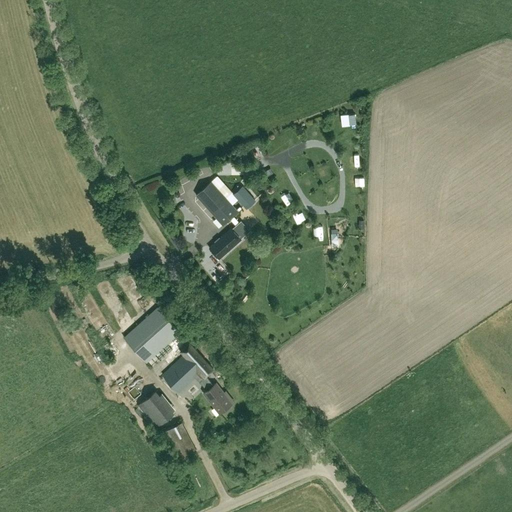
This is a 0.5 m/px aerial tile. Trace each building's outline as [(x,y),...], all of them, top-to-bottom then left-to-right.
[(197,195),(223,224),(238,211),(212,181),(197,195)] [(235,194),(247,207),(255,200),(243,186),(235,194)] [(232,227),(209,247),(219,258),(242,238),(232,227)] [(196,377),(207,389),(213,384),(205,376),(213,369),(157,306),(124,336),(152,366),(175,344),(184,354),(160,376),(176,395),(196,377)] [(133,386),(137,392),(146,387),(142,381),(133,386)] [(226,390),(224,392),(216,382),(213,384),(207,389),(204,392),(220,413),(234,402),(226,390)] [(154,391),(138,404),(156,426),(172,413),(154,391)] [(182,421),(166,429),(181,461),(197,454),(182,421)] [(223,445),(219,438),(209,444),(208,445),(212,452),(223,445)]
